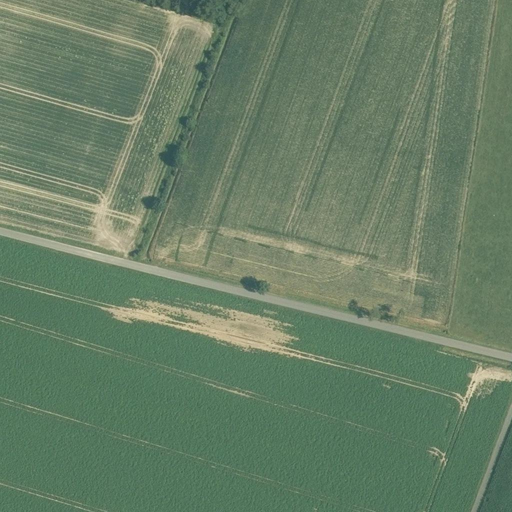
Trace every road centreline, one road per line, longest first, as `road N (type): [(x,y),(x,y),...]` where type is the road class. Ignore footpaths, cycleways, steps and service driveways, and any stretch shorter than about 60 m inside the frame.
road 1 (unclassified): [(511,357),(0,231)]
road 2 (track): [(133,265),(224,26),(129,0)]
